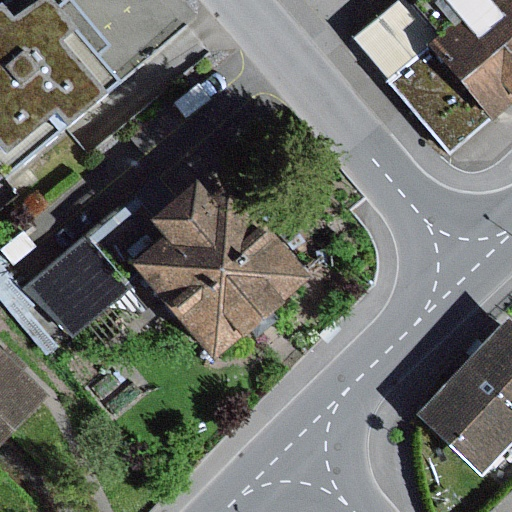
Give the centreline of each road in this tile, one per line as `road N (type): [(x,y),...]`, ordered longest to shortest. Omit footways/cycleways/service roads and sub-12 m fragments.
road 1 (residential): [(249,0),(481,259)]
road 2 (residential): [(321,421),(481,259)]
road 3 (residential): [(232,511),(321,421)]
